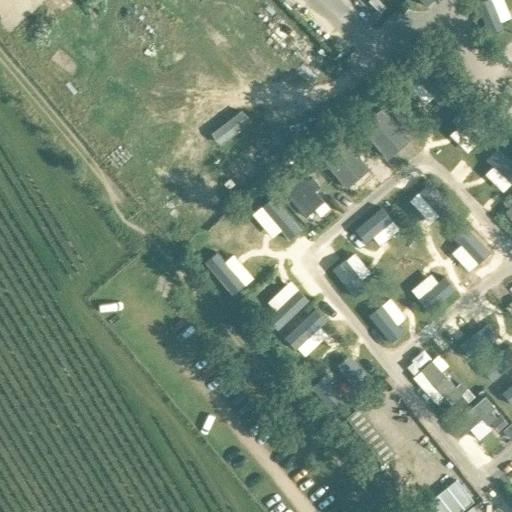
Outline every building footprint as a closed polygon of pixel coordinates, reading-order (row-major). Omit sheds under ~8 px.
[(17,0),(15,0),(4,10),(27,36),(40,25),(35,20),(19,1),(17,0)] [(82,0),(100,16),(110,4),(105,0),(82,0)] [(221,0),(205,0),(201,4),(207,9),(229,31),(230,32),(242,20),(221,0)] [(261,0),(239,0),(259,21),(271,10),(263,1),(261,0)] [(485,0),(476,4),(489,33),(503,27),(500,21),(491,0),(485,0)] [(119,12),(108,24),(133,48),(145,36),(139,31),(121,14),(119,12)] [(282,21),(270,33),(300,64),(312,52),(303,43),(282,21)] [(338,47),(337,48),(348,61),(378,35),(367,22),(361,27),(338,47)] [(252,32),(241,44),(246,50),(268,72),(269,73),(281,61),(252,32)] [(48,34),(35,45),(59,70),(71,59),(64,52),(48,34)] [(154,48),(143,59),(174,89),(184,78),(183,77),(161,55),(154,48)] [(425,63),(413,74),(433,97),(441,106),(453,95),(425,63)] [(79,70),(67,82),(90,108),(103,97),(98,91),(82,73),(79,70)] [(291,72),(280,83),(284,87),(302,105),(303,105),(314,94),(291,72)] [(193,85),(182,96),(205,119),(216,107),(211,103),(193,86),(193,85)] [(109,107),(98,118),(125,150),(137,140),(136,139),(116,116),(109,107)] [(360,129),(388,162),(411,142),(383,109),(360,129)] [(462,109),(451,121),(457,127),(475,144),(476,145),(487,133),(462,109)] [(224,116),(213,127),(242,158),(253,148),(252,146),(231,124),(224,116)] [(351,133),(325,156),(336,169),(343,162),(361,146),(362,146),(351,133)] [(511,162),(497,148),(485,160),(492,167),(510,184),(511,184),(511,183),(511,162)] [(144,151),(132,161),(160,193),(172,183),(171,182),(151,159),(144,151)] [(293,167),(276,181),(281,188),(307,220),(326,204),(315,191),(321,187),(319,184),(313,177),(308,182),(306,180),(300,173),(298,174),(293,167)] [(199,177),(179,195),(189,206),(209,189),(199,177)] [(429,182),(418,193),(438,215),(447,224),(458,214),(429,182)] [(273,197),(261,207),(280,230),(288,240),(301,229),(273,197)] [(381,207),(354,230),(365,243),(373,236),(392,221),(392,220),(381,207)] [(465,227),(453,238),(460,245),(477,263),(477,264),(489,253),(465,227)] [(217,252),(204,262),(232,295),(245,285),(225,262),(217,252)] [(345,259),(332,270),(354,297),(367,286),(361,279),(346,260),(345,259)] [(418,298),(428,311),(456,289),(445,276),(437,282),(418,298)] [(275,310),(266,318),(277,330),(309,300),(297,289),(275,310)] [(381,305),(368,315),(390,343),(403,332),(397,324),(382,305),(381,305)] [(315,309),(284,338),(295,350),(297,347),(319,326),(326,320),(315,309)] [(480,328),(459,345),(470,358),(491,341),(480,328)] [(502,352),(482,369),(492,381),(511,364),(502,352)] [(354,360),(341,371),(358,390),(371,380),(354,360)] [(445,399),(452,408),(464,398),(433,362),(413,379),(436,406),(445,399)] [(328,383),(316,394),(333,414),(345,404),(328,383)] [(511,384),(502,393),(511,405),(511,404),(511,384)]
